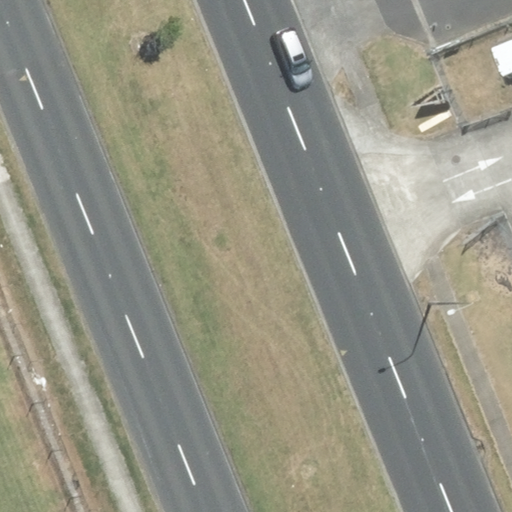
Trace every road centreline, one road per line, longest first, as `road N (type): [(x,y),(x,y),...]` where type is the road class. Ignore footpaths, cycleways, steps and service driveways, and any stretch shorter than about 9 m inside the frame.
road 1 (primary): [(222,511),(13,0)]
road 2 (primary): [(248,0),(457,511)]
